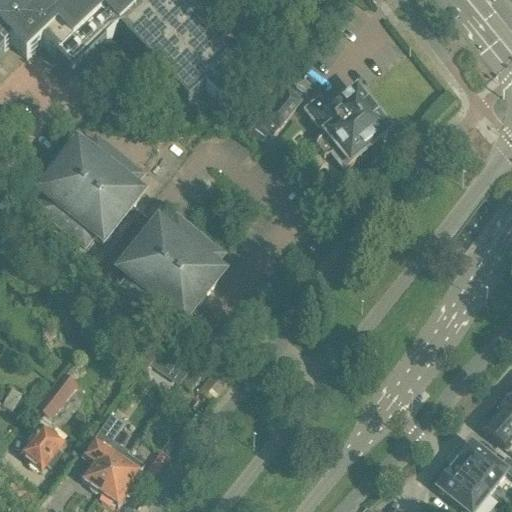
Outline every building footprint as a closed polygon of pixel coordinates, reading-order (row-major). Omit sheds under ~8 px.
[(0,0),(0,58),(12,47),(28,63),(43,48),(56,61),(55,62),(72,80),(106,47),(105,47),(119,34),(127,42),(127,43),(189,108),(205,92),(207,93),(206,94),(219,107),(227,99),(228,99),(247,82),(169,0),(0,0)] [(272,141),(301,105),(288,95),(260,131),(272,141)] [(377,119),(358,96),(338,112),(333,105),(327,110),(323,106),(319,109),(317,107),(312,111),(310,109),(306,112),(327,138),(320,144),(317,150),(325,160),(331,159),(343,175),(376,149),(375,148),(390,136),(386,132),(388,127),(381,119),(377,119)] [(262,144),(267,137),(261,132),(256,139),(262,144)] [(136,183),(95,150),(87,160),(77,152),(39,197),(50,206),(41,216),(82,249),(90,239),(100,247),(110,235),(105,230),(109,225),(111,226),(119,216),(118,215),(122,209),(127,214),(138,201),(127,193),(136,183)] [(217,262),(176,230),(168,240),(157,232),(147,245),(153,249),(149,255),(147,253),(139,263),(141,265),(136,270),(131,266),(121,278),(131,287),(123,297),(164,329),(172,319),(182,327),(219,281),(208,273),(217,262)] [(83,289),(92,278),(79,268),(70,280),(83,289)] [(232,324),(207,356),(223,368),(248,336),(232,324)] [(163,378),(178,358),(158,350),(147,366),(163,378)] [(211,406),(231,379),(223,376),(217,383),(212,379),(199,396),(211,406)] [(34,444),(22,460),(30,466),(30,470),(35,474),(39,473),(41,475),(46,469),(49,472),(62,456),(58,453),(62,448),(50,438),(52,435),(51,424),(78,389),(62,377),(34,412),(44,420),(37,428),(39,430),(30,441),(34,444)] [(12,414),(22,397),(12,392),(2,409),(12,414)] [(511,401),(499,416),(511,427),(511,401)] [(511,427),(499,416),(484,433),(506,453),(511,446),(511,427)] [(99,498),(100,498),(123,466),(127,459),(129,457),(112,445),(124,429),(111,419),(81,462),(93,470),(82,486),(89,491),(90,495),(95,498),(99,498)] [(144,479),(145,481),(153,486),(178,450),(168,444),(144,479)] [(460,462),(454,470),(488,497),(505,475),(511,480),(511,463),(506,460),(499,469),(472,448),(471,449),(466,450),(460,457),(460,462)] [(123,466),(100,498),(101,499),(102,502),(107,506),(111,506),(117,510),(131,491),(135,494),(145,481),(140,477),(144,471),(127,459),(123,466)] [(438,490),(437,491),(462,511),(476,511),(488,497),(454,470),(449,477),(443,477),(437,485),(438,490)]
